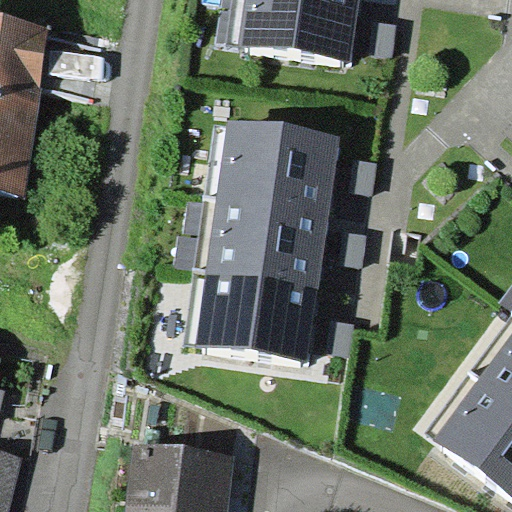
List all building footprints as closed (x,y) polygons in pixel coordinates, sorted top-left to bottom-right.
[(254,0),(250,36),(343,49),(347,23),(350,0),(254,0)] [(48,25),(0,17),(0,188),(26,192),(42,87),(39,86),(48,25)] [(331,144),(236,130),(206,338),(302,351),(306,320),(317,245),(327,178),(331,144)] [(511,343),(438,443),(511,498),(511,343)] [(225,511),(230,462),(129,454),(123,511),(225,511)] [(10,511),(19,469),(0,465),(0,511),(10,511)]
